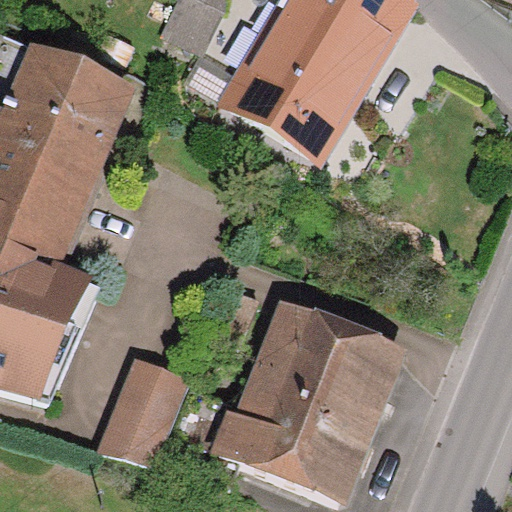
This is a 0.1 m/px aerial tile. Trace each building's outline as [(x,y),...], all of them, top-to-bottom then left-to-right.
[(221,0),(172,0),(155,35),(195,57),(221,4),(221,0)] [(341,3),(386,29),(403,0),(283,0),(277,11),(321,37),(341,3)] [(321,37),(277,11),(226,97),(316,150),(386,29),(341,3),(321,37)] [(0,242),(50,262),(123,80),(0,30),(0,242)] [(50,262),(0,242),(0,383),(41,399),(90,278),(50,262)] [(244,289),(223,280),(201,333),(222,342),(244,289)] [(254,402),(233,454),(345,499),(405,349),(294,304),(254,402)] [(154,455),(186,374),(146,359),(109,453),(148,469),(154,455)] [(186,374),(154,455),(222,482),(233,454),(254,402),(186,374)]
